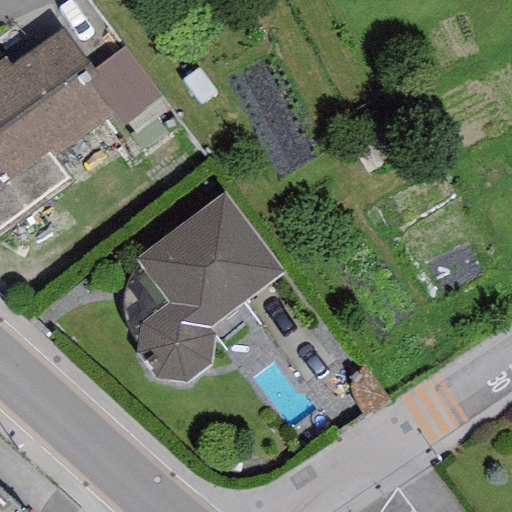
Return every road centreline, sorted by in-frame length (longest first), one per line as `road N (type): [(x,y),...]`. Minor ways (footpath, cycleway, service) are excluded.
road 1 (residential): [(273,511),(407,441),(511,372)]
road 2 (tertiary): [(162,511),(0,366)]
